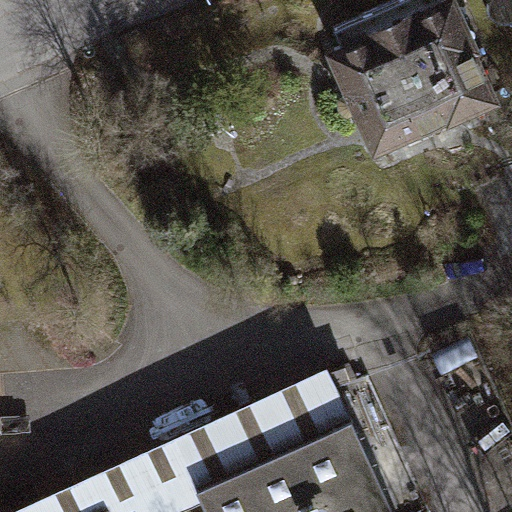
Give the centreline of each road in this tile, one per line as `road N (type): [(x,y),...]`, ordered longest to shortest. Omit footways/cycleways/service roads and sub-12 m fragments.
road 1 (track): [(511,280),(364,343)]
road 2 (residential): [(119,0),(0,50)]
